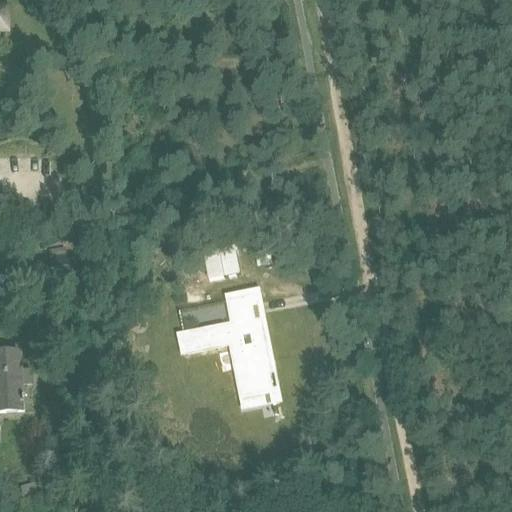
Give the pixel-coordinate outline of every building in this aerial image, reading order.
[(0,36),(8,36),(9,11),(0,10),(0,36)] [(63,261),(23,266),(27,290),(66,285),(63,261)] [(242,268),(219,271),(222,289),(245,285),(242,268)] [(242,402),(272,396),(276,417),(279,416),(269,364),(265,365),(263,354),(267,354),(260,321),(257,322),(252,297),(231,301),(236,325),(187,335),(182,311),(179,312),(187,353),(233,344),(238,369),(236,369),(242,402)] [(322,304),(302,305),(303,318),(322,317),(322,304)] [(30,375),(20,376),(19,355),(0,356),(0,415),(22,415),(21,388),(31,387),(30,375)]
